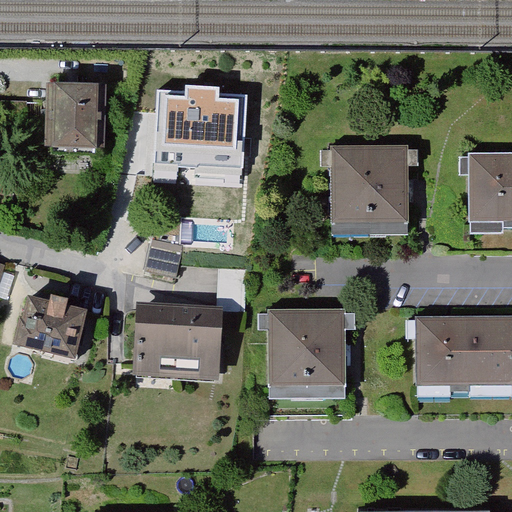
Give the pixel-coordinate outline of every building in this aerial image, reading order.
[(45,147),(91,149),(94,87),(48,85),(45,147)] [(242,97),(157,94),(154,168),(239,171),(242,97)] [(26,106),(0,105),(0,123),(26,124),(26,106)] [(409,145),(332,146),(333,226),(410,226),(409,145)] [(511,156),(470,157),(470,222),(511,222),(511,156)] [(154,243),(146,270),(179,273),(182,251),(154,243)] [(217,268),(218,307),(246,307),(248,270),(217,268)] [(94,317),(30,302),(19,353),(82,367),(94,317)] [(225,388),(228,315),(141,311),(138,385),(225,388)] [(349,317),(270,318),(271,398),(350,397),(349,317)] [(419,406),(511,405),(511,331),(418,332),(419,406)]
